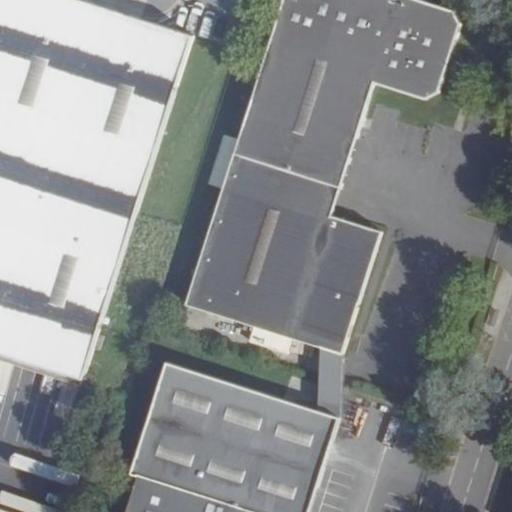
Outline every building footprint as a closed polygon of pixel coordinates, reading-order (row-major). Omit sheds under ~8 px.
[(0,0),(0,206),(64,227),(27,351),(92,372),(201,31),(98,0),(0,0)] [(443,0),(285,0),(194,290),(344,338),(348,328),(384,217),(332,201),(373,73),(424,90),(440,82),(459,21),(446,1),(443,0)] [(0,342),(27,351),(64,227),(0,206),(0,342)] [(126,511),(306,511),(339,412),(168,356),(133,467),(139,470),(126,511)] [(316,369),(317,395),(338,394),(338,368),(316,369)]
